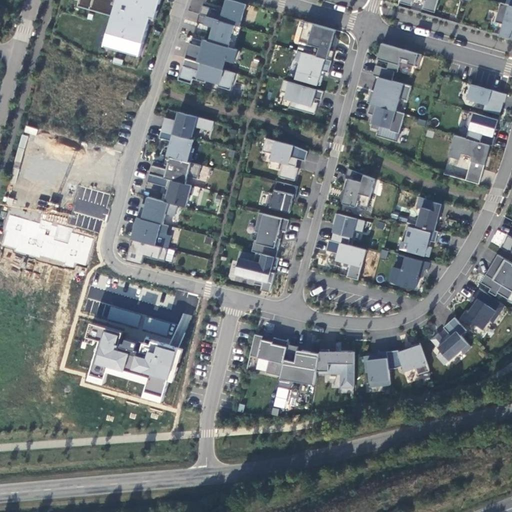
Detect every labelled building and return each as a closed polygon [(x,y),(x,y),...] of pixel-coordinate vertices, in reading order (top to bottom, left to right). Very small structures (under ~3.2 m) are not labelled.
[(78,0),(78,6),(109,16),(102,48),(140,57),(150,20),(155,21),(160,0),(78,0)] [(224,0),(219,19),(239,26),(245,5),(228,0),(224,0)] [(400,0),(400,2),(412,5),(413,0),(424,0),(423,8),(435,12),(438,0),(400,0)] [(219,19),(201,14),(198,22),(214,27),(210,41),(235,48),(242,26),(239,26),(219,19)] [(336,30),(306,21),(300,41),(320,47),(317,56),(332,60),(335,50),(331,49),(336,30)] [(210,41),(205,39),(203,46),(191,43),(186,58),(224,69),(226,59),(235,62),(239,49),(235,48),(210,41)] [(422,54),(383,43),(378,58),(389,62),(387,68),(376,65),(373,75),(379,76),(392,80),(395,71),(398,72),(401,61),(419,66),(422,54)] [(317,56),(298,50),(296,59),(301,61),(296,78),(321,85),(323,75),(321,75),(322,71),(329,72),(332,60),(317,56)] [(186,58),(185,58),(179,79),(192,84),(193,79),(206,82),(207,79),(219,83),(218,86),(231,90),(236,73),(224,69),(186,58)] [(411,86),(379,76),(375,91),(371,89),(367,102),(371,103),(395,110),(399,98),(407,100),(411,86)] [(324,91),(284,80),(281,91),(287,93),(285,98),(292,100),(290,107),(315,114),(318,103),(315,102),(316,98),(322,100),(324,91)] [(507,94),(472,84),(467,98),(486,104),(484,110),(500,114),(503,104),(501,104),(502,101),(505,102),(507,94)] [(405,113),(395,110),(371,103),(368,113),(373,114),(370,122),(372,123),(371,127),(380,130),(381,125),(391,128),(390,130),(400,133),(405,113)] [(498,119),(471,111),(466,125),(470,129),(467,138),(491,145),(493,145),(496,136),(494,136),(498,119)] [(215,121),(179,112),(177,121),(176,125),(164,122),(162,131),(192,139),(196,126),(212,130),(215,121)] [(194,139),(192,139),(162,131),(162,130),(160,138),(172,141),(168,156),(191,162),(194,148),(192,147),(194,139)] [(467,138),(455,134),(449,156),(460,159),(463,153),(473,156),(466,180),(479,184),(491,145),(467,138)] [(279,176),(295,180),(298,168),(296,167),(297,164),(295,163),(296,158),(306,160),(308,151),(293,145),(267,138),(263,151),(273,154),(272,160),(283,163),(279,176)] [(168,156),(167,155),(165,164),(168,165),(167,169),(152,165),(150,173),(186,183),(188,176),(198,179),(202,165),(191,162),(168,156)] [(449,157),(445,174),(456,176),(460,160),(449,157)] [(375,178),(349,168),(346,177),(349,178),(343,203),(367,210),(375,178)] [(192,185),(186,183),(150,173),(147,182),(168,188),(164,201),(178,204),(186,206),(192,185)] [(299,186),(277,181),(274,193),(269,192),(266,206),(290,212),(294,200),(295,201),(299,186)] [(141,207),(138,217),(164,224),(167,213),(175,216),(178,204),(164,201),(149,196),(146,208),(141,207)] [(432,201),(420,196),(417,206),(422,207),(417,225),(423,227),(435,230),(439,218),(440,218),(444,204),(432,201)] [(290,219),(260,212),(255,231),(260,232),(258,240),(255,240),(253,251),(277,257),(281,239),(278,238),(280,229),(287,231),(290,219)] [(366,221),(337,213),(334,223),(336,224),(334,232),(335,232),(332,240),(349,244),(351,236),(353,237),(355,229),(363,231),(366,221)] [(24,219),(10,215),(2,244),(15,248),(15,251),(74,269),(76,263),(86,266),(94,240),(71,233),(72,229),(59,224),(58,227),(52,225),(52,223),(40,220),(40,223),(24,219)] [(164,224),(138,217),(132,238),(156,245),(159,233),(167,235),(169,225),(164,224)] [(435,230),(423,227),(422,230),(409,226),(405,241),(411,243),(408,251),(429,257),(432,246),(428,246),(429,240),(436,242),(439,231),(435,230)] [(501,246),(507,235),(497,230),(491,241),(501,246)] [(511,236),(508,235),(502,247),(511,252),(511,236)] [(156,245),(133,239),(127,260),(143,264),(145,255),(165,261),(168,248),(156,245)] [(332,240),(330,239),(327,250),(339,253),(338,258),(351,261),(347,276),(359,280),(367,249),(349,244),(332,240)] [(277,257),(257,252),(256,254),(242,251),(236,274),(256,278),(254,283),(262,285),(261,290),(271,292),(279,258),(277,257)] [(431,262),(400,254),(396,267),(403,269),(399,282),(417,287),(422,268),(429,270),(431,262)] [(511,262),(499,254),(493,263),(494,264),(483,283),(491,288),(489,291),(497,296),(498,292),(509,299),(511,294),(511,262)] [(505,305),(480,288),(471,301),(475,304),(469,312),(476,317),(473,321),(484,329),(490,319),(493,321),(505,305)] [(439,333),(432,339),(442,351),(437,355),(445,364),(462,350),(464,353),(471,347),(461,335),(467,330),(455,317),(444,326),(449,333),(444,338),(439,333)] [(89,322),(88,325),(85,338),(98,341),(88,377),(106,383),(109,373),(145,384),(142,395),(163,401),(169,381),(173,382),(183,349),(146,338),(144,343),(141,342),(138,352),(133,350),(135,344),(124,340),(122,345),(120,345),(118,344),(123,331),(89,322)] [(264,336),(255,334),(251,355),(269,360),(267,372),(281,375),(288,344),(289,341),(274,337),(273,341),(263,339),(264,336)] [(399,350),(388,351),(390,368),(397,367),(404,365),(405,370),(416,367),(419,374),(430,370),(420,342),(405,347),(406,349),(399,352),(399,350)] [(299,346),(288,344),(280,380),(290,382),(290,380),(295,381),(305,350),(303,350),(302,353),(298,352),(299,346)] [(321,349),(321,353),(317,372),(342,373),(342,386),(355,387),(355,351),(330,351),(330,349),(321,349)] [(321,353),(305,350),(295,381),(315,384),(317,372),(321,353)] [(388,351),(379,352),(379,354),(366,356),(367,371),(370,371),(372,386),(391,383),(390,368),(388,351)] [(274,407),(284,408),(288,388),(277,387),(274,407)]
